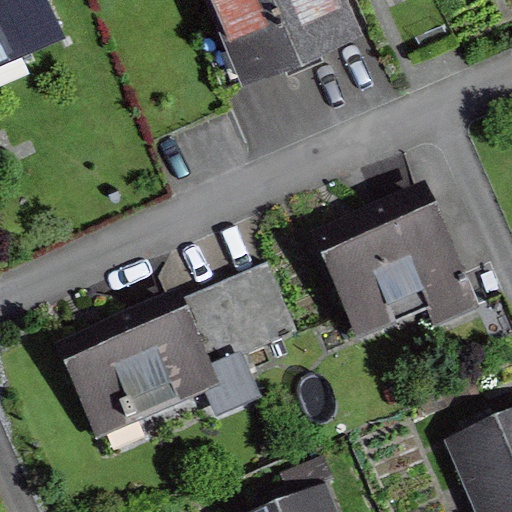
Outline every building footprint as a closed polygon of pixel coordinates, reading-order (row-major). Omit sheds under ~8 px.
[(9,0),(0,0),(0,51),(27,40),(9,0)] [(344,0),(201,0),(235,75),(354,21),(344,0)] [(408,217),(302,264),(342,355),(449,308),(408,217)] [(267,272),(189,306),(215,365),(234,357),(244,378),(302,353),(267,272)] [(167,322),(46,370),(80,455),(201,406),(167,322)] [(511,511),(511,438),(453,460),(471,511),(511,511)] [(332,511),(323,488),(262,511),(332,511)]
